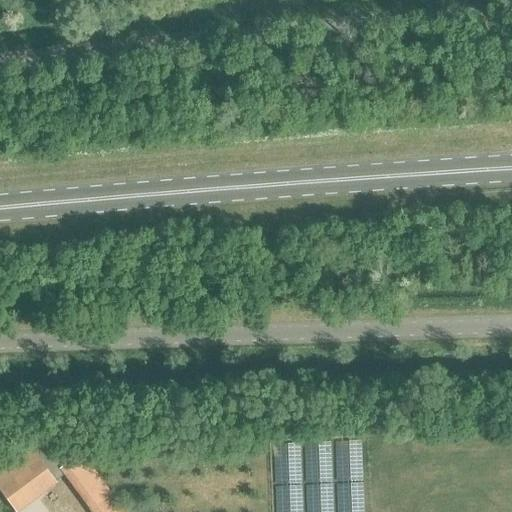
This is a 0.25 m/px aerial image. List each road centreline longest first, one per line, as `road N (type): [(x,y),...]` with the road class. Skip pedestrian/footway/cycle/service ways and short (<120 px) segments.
road 1 (primary): [(0,215),(511,170)]
road 2 (unclassified): [(0,344),(511,326)]
